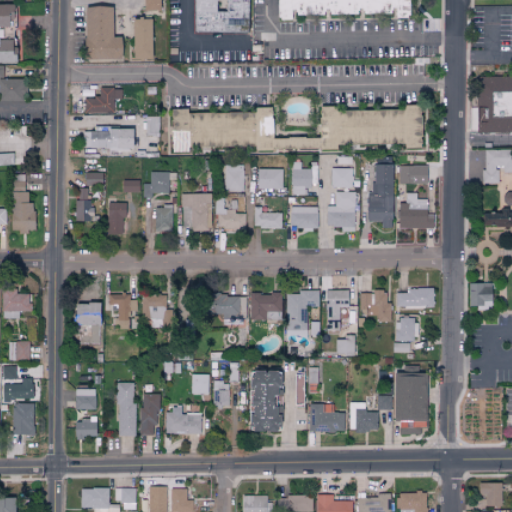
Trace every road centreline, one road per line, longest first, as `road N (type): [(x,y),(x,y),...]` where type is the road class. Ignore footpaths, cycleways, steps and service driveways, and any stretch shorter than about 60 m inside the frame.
road 1 (residential): [(0,472),(511,465)]
road 2 (tertiary): [(55,511),(60,0)]
road 3 (residential): [(449,0),(447,511)]
road 4 (residential): [(0,262),(448,258)]
